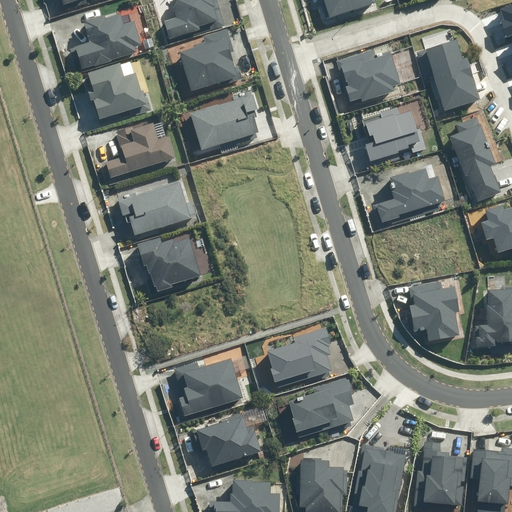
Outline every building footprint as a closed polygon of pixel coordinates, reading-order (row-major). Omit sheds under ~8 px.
[(56,0),(59,8),(85,1),(85,0),(56,0)] [(161,24),(166,42),(223,27),(216,0),(179,0),(170,21),(161,24)] [(320,0),(327,20),(373,5),(371,0),(320,0)] [(76,58),(81,73),(134,56),(132,50),(140,47),(132,23),(122,26),(119,17),(104,21),(103,17),(83,23),(89,44),(68,50),(71,59),(76,58)] [(194,52),(177,57),(189,98),(238,83),(224,34),(192,44),(194,52)] [(460,62),(454,43),(424,52),(442,114),(478,103),(465,60),(460,62)] [(398,87),(388,54),(374,58),(372,51),(337,61),(345,90),(343,90),(347,105),(359,101),(360,105),(393,95),(391,88),(398,87)] [(119,67),(85,77),(91,96),(86,97),(88,106),(92,105),(98,127),(150,111),(146,98),(141,99),(134,76),(123,79),(119,67)] [(249,99),(186,115),(196,154),(256,138),(251,120),(255,119),(249,99)] [(101,166),(106,182),(173,161),(165,135),(156,138),(152,125),(133,132),(131,127),(122,130),(125,138),(129,137),(131,144),(119,148),(122,160),(101,166)] [(477,130),(448,141),(465,184),(468,183),(476,204),(496,196),(485,170),(492,167),(477,130)] [(398,221),(397,218),(444,203),(437,179),(426,182),(423,171),(387,182),(393,201),(372,207),(378,227),(398,221)] [(179,182),(114,202),(120,223),(126,221),(132,240),(191,222),(179,182)] [(501,209),(485,213),(487,223),(479,225),(484,243),(492,240),(495,255),(511,250),(511,210),(502,213),(501,209)] [(158,241),(135,248),(139,264),(125,268),(131,287),(152,281),(156,295),(171,291),(169,286),(199,277),(188,238),(160,246),(158,241)] [(494,345),(511,345),(511,287),(504,288),(504,293),(484,293),(484,327),(474,328),(474,350),(494,350),(494,345)] [(180,396),(186,417),(248,399),(235,355),(184,371),(190,393),(180,396)] [(286,399),(299,439),(356,421),(352,406),(359,404),(350,378),(286,399)] [(244,416),(196,429),(202,453),(207,452),(211,466),(263,452),(257,431),(249,433),(244,416)] [(511,453),(472,451),(470,478),(480,479),(479,502),(503,503),(505,484),(511,484),(511,453)] [(211,500),(210,511),(282,511),(283,492),(274,492),(275,480),(232,479),(231,500),(211,500)]
